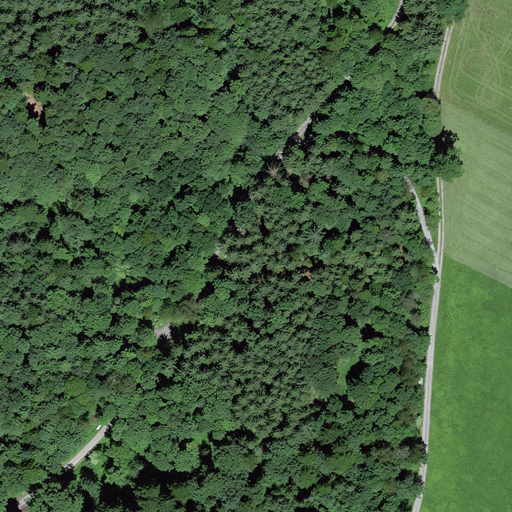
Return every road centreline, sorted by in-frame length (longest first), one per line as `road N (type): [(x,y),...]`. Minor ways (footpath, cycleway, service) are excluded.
road 1 (track): [(2,511),(98,451),(147,379),(160,333),(191,301),(311,114),(418,0)]
road 2 (track): [(454,0),(436,92),(442,246),(415,511)]
road 3 (track): [(292,144),(330,133),(387,157),(405,176),(437,270)]
